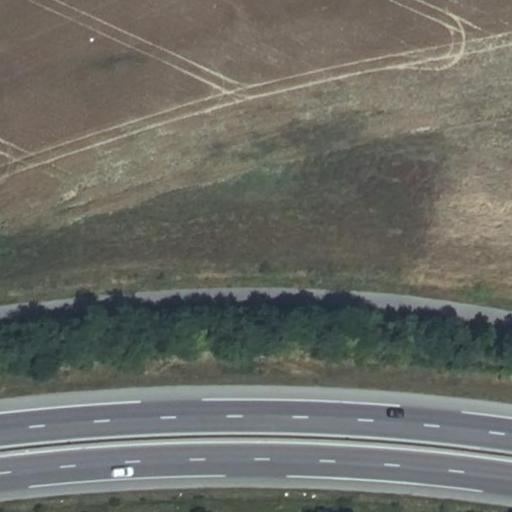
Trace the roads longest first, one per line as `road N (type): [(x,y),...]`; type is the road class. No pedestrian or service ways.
road 1 (trunk): [(511,434),(373,418),(189,413),(0,429)]
road 2 (trunk): [(0,477),(290,466),(511,483)]
